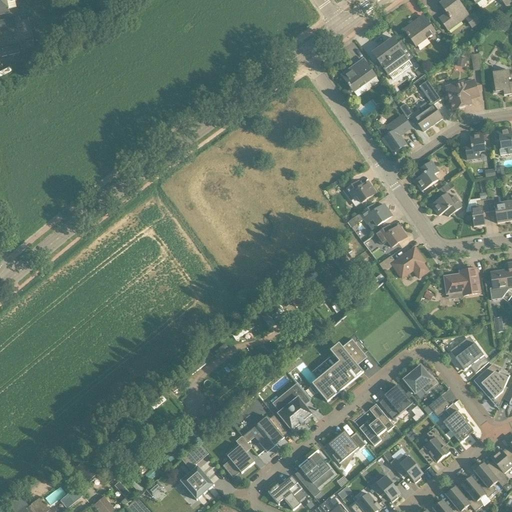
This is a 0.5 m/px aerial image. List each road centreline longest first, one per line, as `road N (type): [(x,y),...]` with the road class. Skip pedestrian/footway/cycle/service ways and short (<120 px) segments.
road 1 (residential): [(492,437),(432,356),(419,352),(254,487),(252,501),(266,511)]
road 2 (tertiary): [(10,277),(253,90)]
road 3 (residential): [(390,173),(437,240),(511,234)]
road 4 (residential): [(306,58),(390,173)]
road 5 (residential): [(390,173),(468,121),(511,113)]
